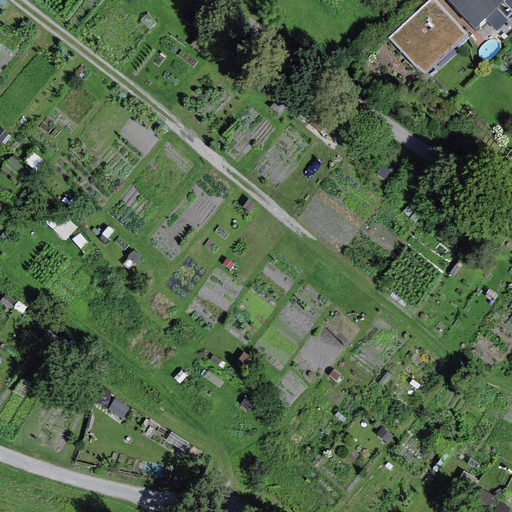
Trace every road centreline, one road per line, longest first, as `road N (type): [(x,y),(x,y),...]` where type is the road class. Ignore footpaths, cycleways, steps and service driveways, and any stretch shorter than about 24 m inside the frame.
road 1 (track): [(21,0),(448,348),(511,383)]
road 2 (track): [(0,264),(207,426),(225,449),(234,511)]
